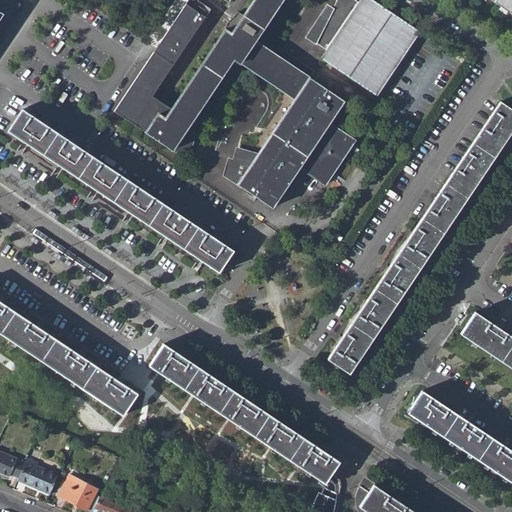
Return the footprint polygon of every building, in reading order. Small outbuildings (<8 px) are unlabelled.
[(324,186),(353,142),(328,125),(341,103),(252,43),(280,0),(251,0),(226,38),(220,34),(169,110),(151,99),(204,19),(186,7),(160,44),(160,48),(162,50),(158,56),(154,54),(114,115),(170,152),(230,61),(293,103),(236,187),(270,210),(298,169),(324,186)] [(379,99),(422,36),(370,1),(365,10),(350,0),(345,0),(338,15),(332,11),(310,44),(320,50),(321,48),(333,57),(328,64),(379,99)] [(511,0),(490,0),(511,14),(511,0)] [(352,377),(511,137),(511,111),(503,105),(331,362),(352,377)] [(222,276),(236,254),(93,157),(79,180),(222,276)] [(86,239),(88,236),(80,231),(72,226),(70,229),(86,239)] [(53,251),(51,255),(59,260),(67,265),(69,262),(53,251)] [(0,332),(123,414),(137,393),(0,301),(0,332)] [(511,368),(511,337),(479,316),(464,337),(511,368)] [(149,365),(325,482),(339,461),(163,344),(149,365)] [(511,483),(511,452),(426,394),(410,416),(511,483)] [(0,472),(9,477),(10,475),(18,479),(25,463),(0,450),(0,472)] [(18,479),(18,480),(50,494),(58,473),(37,465),(37,463),(27,459),(25,463),(18,479)] [(68,475),(57,494),(85,509),(96,490),(68,475)] [(412,511),(368,482),(364,488),(366,489),(365,493),(363,499),(363,507),(364,511),(412,511)] [(333,511),(337,494),(324,487),(321,494),(318,492),(311,509),(314,510),(313,511),(333,511)] [(99,497),(95,507),(105,511),(129,511),(130,510),(99,497)]
